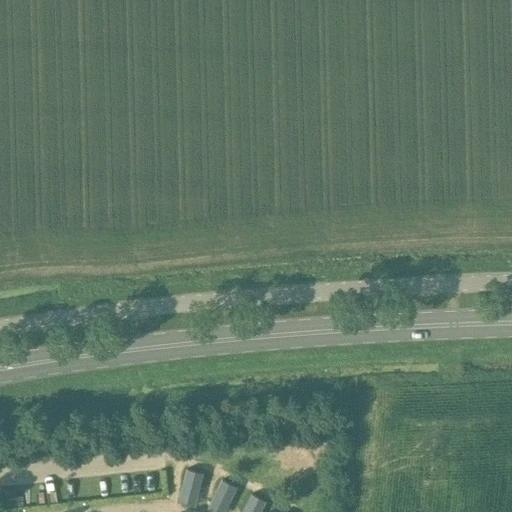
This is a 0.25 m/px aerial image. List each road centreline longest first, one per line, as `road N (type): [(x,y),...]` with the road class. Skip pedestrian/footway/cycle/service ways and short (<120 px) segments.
road 1 (unclassified): [(0,328),(352,288),(511,282)]
road 2 (primary): [(511,325),(227,340),(0,369)]
